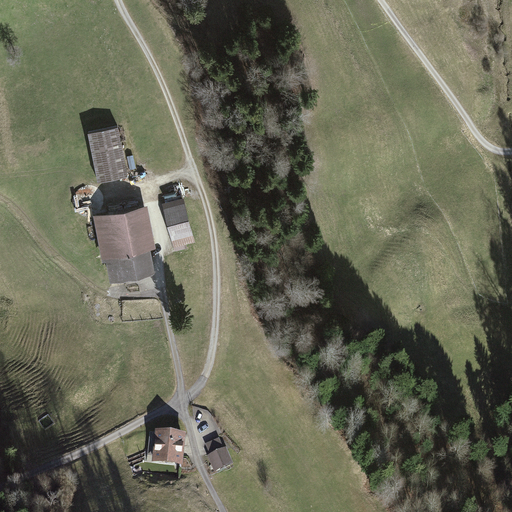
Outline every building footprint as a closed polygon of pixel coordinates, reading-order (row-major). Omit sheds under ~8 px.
[(118,125),(88,131),(97,179),(127,174),(118,125)] [(184,197),(163,202),(174,252),(187,249),(186,244),(194,242),(184,197)] [(147,203),(93,214),(102,261),(106,260),(110,280),(154,272),(149,248),(155,247),(147,203)] [(158,434),(155,433),(152,465),(183,468),(186,436),(158,434)] [(219,440),(205,446),(209,456),(207,457),(213,474),(233,466),(227,449),(224,450),(219,440)]
